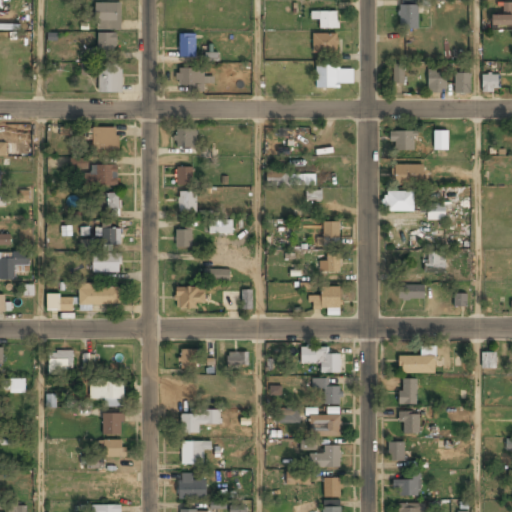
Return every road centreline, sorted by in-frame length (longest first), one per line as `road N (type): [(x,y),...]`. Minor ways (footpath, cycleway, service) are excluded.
road 1 (residential): [(511,328),(0,330)]
road 2 (residential): [(368,511),(367,0)]
road 3 (residential): [(511,109),(0,110)]
road 4 (residential): [(149,511),(149,0)]
